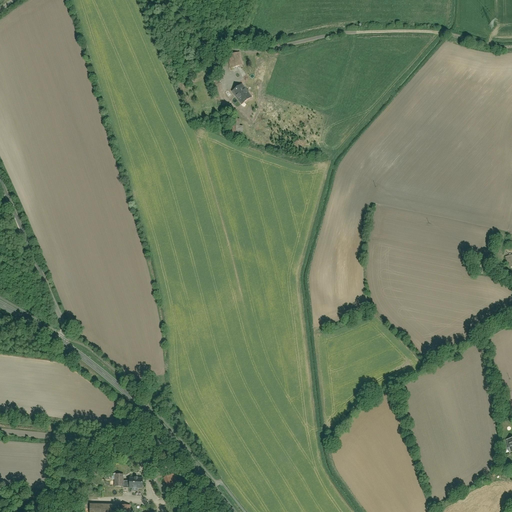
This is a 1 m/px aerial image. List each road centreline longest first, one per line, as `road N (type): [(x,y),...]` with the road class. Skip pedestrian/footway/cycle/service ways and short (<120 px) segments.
road 1 (tertiary): [(231,511),(134,399),(61,342)]
road 2 (residential): [(172,0),(200,32),(237,48),(356,32)]
road 3 (unclassified): [(0,178),(63,325),(61,342)]
road 4 (track): [(356,32),(436,30),(511,47)]
